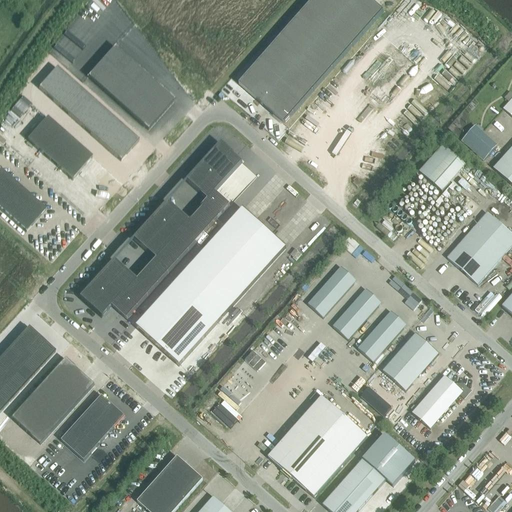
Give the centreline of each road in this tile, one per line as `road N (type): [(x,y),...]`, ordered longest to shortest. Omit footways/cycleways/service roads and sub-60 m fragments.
road 1 (unclassified): [(282,511),(40,300),(216,107),(511,364)]
road 2 (unclassified): [(420,511),(511,408)]
